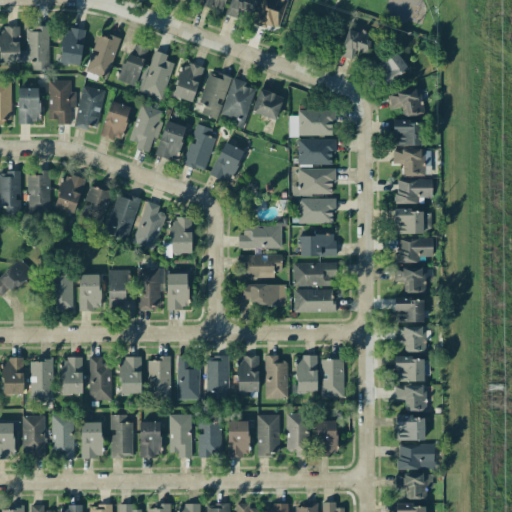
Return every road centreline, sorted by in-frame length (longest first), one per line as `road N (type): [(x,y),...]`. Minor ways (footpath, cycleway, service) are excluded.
road 1 (residential): [(366,511),(359,95)]
road 2 (residential): [(0,481),(366,478)]
road 3 (residential): [(365,331),(0,333)]
road 4 (residential): [(0,146),(76,149),(204,195),(217,209),(220,230),(221,331)]
road 5 (residential): [(96,0),(359,95)]
